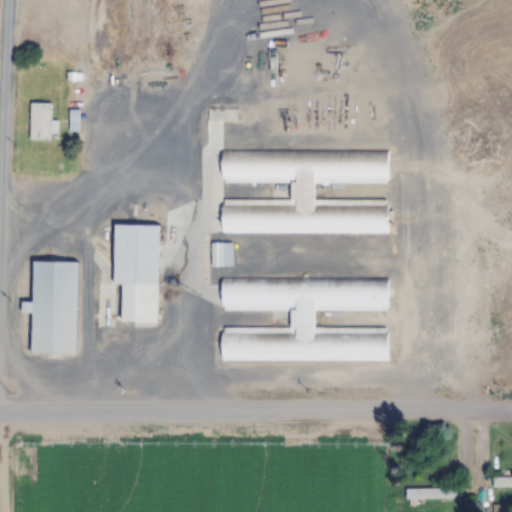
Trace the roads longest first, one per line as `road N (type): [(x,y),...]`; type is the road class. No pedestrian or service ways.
road 1 (residential): [(0,412),(511,412)]
road 2 (residential): [(0,296),(5,0)]
